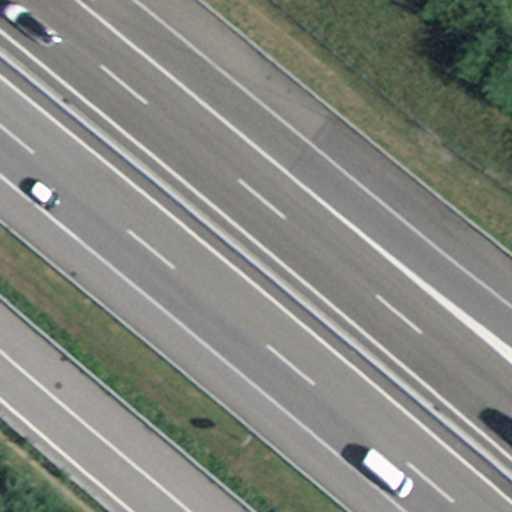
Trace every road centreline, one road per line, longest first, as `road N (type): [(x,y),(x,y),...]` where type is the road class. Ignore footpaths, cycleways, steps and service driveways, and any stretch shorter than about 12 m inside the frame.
road 1 (motorway): [(511,442),(0,20)]
road 2 (motorway): [(0,153),(430,511)]
road 3 (motorway): [(511,296),(118,0)]
road 4 (motorway): [(0,375),(161,511)]
